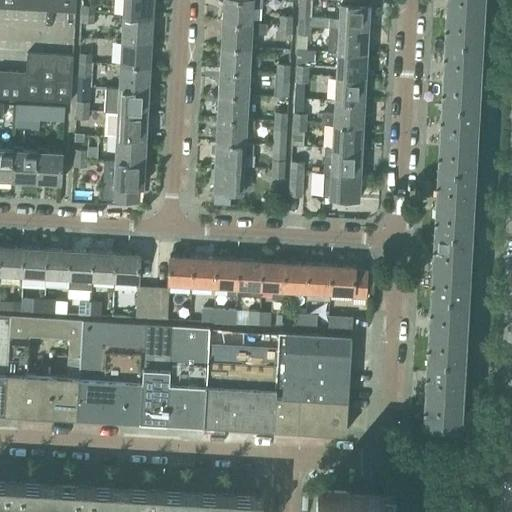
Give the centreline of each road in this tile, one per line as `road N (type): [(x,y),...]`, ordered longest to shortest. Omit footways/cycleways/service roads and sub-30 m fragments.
road 1 (residential): [(296,457),(386,461),(396,236)]
road 2 (residential): [(0,439),(296,457)]
road 3 (residential): [(396,236),(409,0)]
road 4 (residential): [(172,226),(185,0)]
road 5 (residential): [(172,226),(396,236)]
road 6 (residential): [(0,218),(172,226)]
